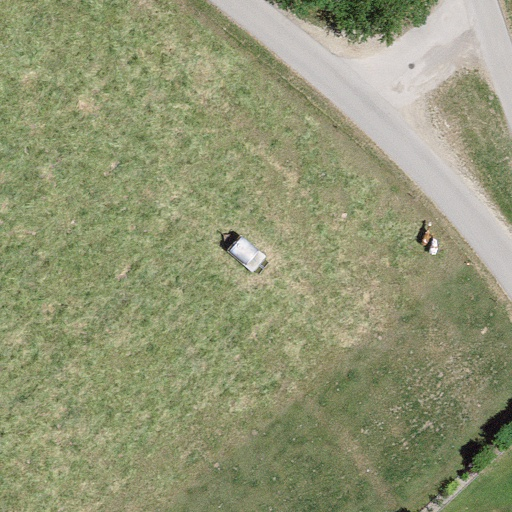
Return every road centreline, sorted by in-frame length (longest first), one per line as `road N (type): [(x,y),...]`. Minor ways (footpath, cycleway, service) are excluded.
road 1 (unclassified): [(511,281),(415,157),(347,102)]
road 2 (unclassified): [(483,2),(347,102)]
road 3 (unclassified): [(347,102),(220,0)]
